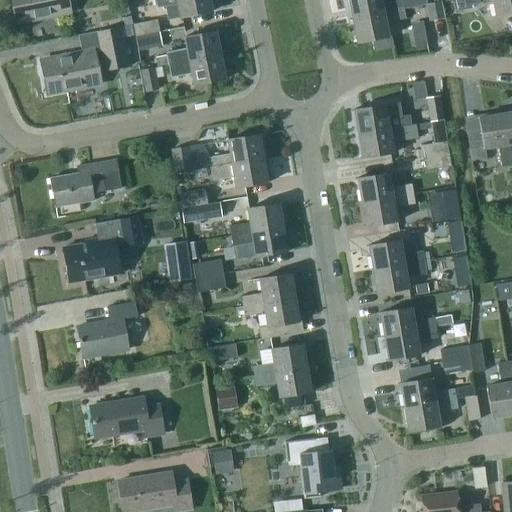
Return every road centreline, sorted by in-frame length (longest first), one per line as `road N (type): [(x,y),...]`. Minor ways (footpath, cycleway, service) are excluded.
road 1 (residential): [(387,467),(352,396),(301,120)]
road 2 (residential): [(269,96),(26,152)]
road 3 (residential): [(511,71),(437,61),(325,85)]
road 4 (secondary): [(24,511),(0,359)]
road 5 (residential): [(387,467),(511,441)]
